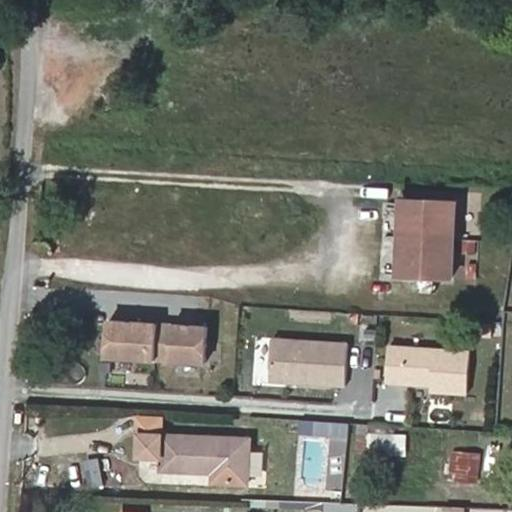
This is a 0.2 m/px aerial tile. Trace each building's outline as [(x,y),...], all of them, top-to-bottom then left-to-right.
[(452,276),(456,201),(402,199),(399,273),(452,276)] [(82,215),(82,227),(111,228),(111,215),(82,215)] [(199,365),(202,324),(100,317),(97,358),(199,365)] [(343,386),(346,341),(270,336),(266,380),(343,386)] [(466,394),(469,348),(386,342),(383,383),(408,384),(407,390),(466,394)] [(248,483),(250,438),(163,434),(164,417),(138,416),(137,432),(140,432),(139,455),(162,456),(161,470),(213,472),(212,482),(248,483)] [(478,483),(481,452),(454,449),(451,480),(478,483)] [(318,511),(356,511),(357,504),(320,502),(318,511)]
